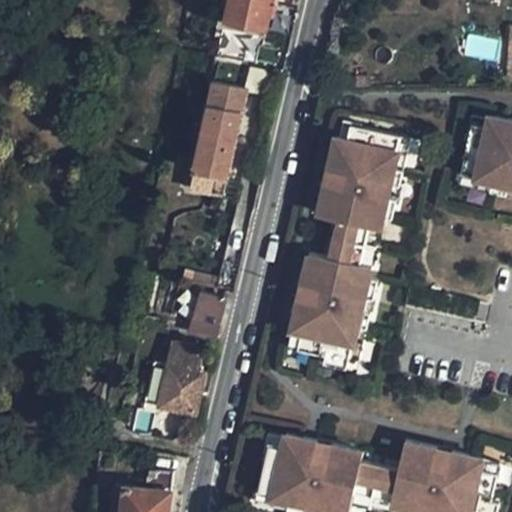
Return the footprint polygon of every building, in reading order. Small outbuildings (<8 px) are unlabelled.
[(229,0),(225,20),(291,35),(298,5),(276,0),(229,0)] [(248,87),(215,80),(194,171),(228,178),(248,87)] [(472,131),(463,170),(476,173),(476,177),(494,180),(492,188),(508,191),(509,184),(511,184),(511,117),(490,113),(490,117),(473,114),(469,130),(472,131)] [(327,360),(350,365),(351,356),(354,340),(358,341),(361,323),(370,324),(372,310),(365,308),(368,293),(376,295),(380,278),(372,276),(374,265),(361,262),(367,241),(371,220),(384,223),(386,214),(394,216),(398,196),(390,194),(393,181),(401,183),(405,165),(397,163),(401,148),(398,148),(401,133),(362,124),(363,122),(346,119),(343,134),(337,133),(330,167),(348,171),(345,184),(327,181),(321,210),(340,213),(331,254),(312,251),(305,283),(322,286),(319,301),(302,297),(296,328),(305,330),(302,346),(329,352),(327,360)] [(397,163),(405,165),(412,136),(401,133),(398,148),(401,148),(397,163)] [(348,171),(330,167),(327,181),(345,184),(348,171)] [(476,173),(463,170),(461,181),(492,188),(494,180),(476,177),(476,173)] [(228,178),(194,171),(191,187),(224,195),(228,178)] [(390,194),(398,196),(401,183),(393,181),(390,194)] [(367,241),(379,243),(384,223),(371,220),(367,241)] [(361,262),(374,265),(379,243),(367,241),(361,262)] [(322,286),(305,283),(302,297),(319,301),(322,286)] [(217,340),(228,298),(203,291),(190,332),(217,340)] [(365,308),(372,310),(376,295),(368,293),(365,308)] [(354,340),(351,356),(363,358),(370,324),(361,323),(358,341),(354,340)] [(305,330),(296,328),(292,344),(302,346),(305,330)] [(197,414),(206,371),(199,370),(203,351),(196,350),(197,344),(175,339),(160,405),(197,414)] [(501,511),(504,501),(496,499),(502,472),(484,468),(487,457),(457,450),(453,466),(440,463),(443,447),(412,440),(406,467),(364,458),(366,449),(333,442),(330,459),(317,456),(321,439),(291,433),(290,436),(272,432),(268,451),(270,452),(262,490),(276,494),(276,496),(293,500),(291,508),(306,511),(308,503),(321,506),(320,511),(341,511),(342,511),(351,511),(354,502),(356,490),(378,494),(399,499),(398,503),(407,505),(405,511),(425,511),(426,508),(440,511),(439,511),(501,511)] [(330,459),(333,442),(321,439),(317,456),(330,459)] [(453,466),(457,450),(443,447),(440,463),(453,466)] [(159,488),(117,484),(113,511),(169,511),(175,470),(162,469),(159,488)] [(276,494),(262,490),(260,501),(291,508),(293,500),(276,496),(276,494)] [(356,490),(354,502),(375,507),(378,494),(356,490)] [(378,494),(375,507),(397,511),(405,511),(407,505),(398,503),(399,499),(378,494)] [(308,503),(306,511),(308,511),(320,511),(321,506),(308,503)]
